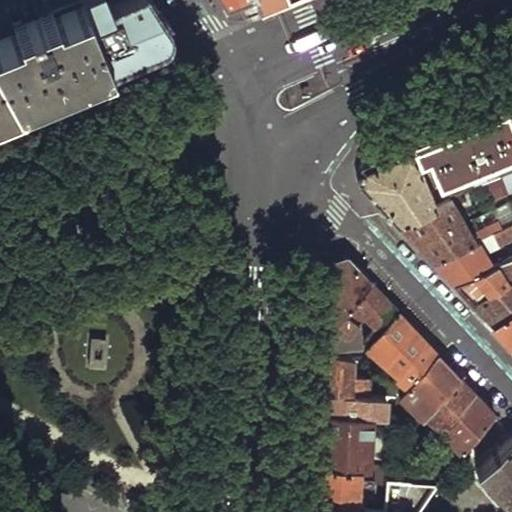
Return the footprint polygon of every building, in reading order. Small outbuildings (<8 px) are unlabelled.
[(80,0),(81,1),(107,64),(142,49),(162,41),(166,35),(168,29),(167,23),(152,0),(107,0),(104,2),(103,0),(80,0)] [(15,29),(15,32),(0,38),(0,75),(15,102),(64,81),(107,64),(81,1),(15,29)] [(0,107),(15,102),(0,75),(0,107)] [(480,116),(411,144),(417,160),(425,158),(437,184),(511,151),(511,125),(507,113),(504,106),(480,116)] [(360,165),(357,180),(396,221),(435,204),(417,160),(411,144),(385,154),(360,165)] [(511,165),(499,170),(506,192),(511,190),(511,165)] [(435,204),(396,221),(414,240),(431,259),(476,237),(451,199),(435,204)] [(493,205),(499,221),(511,215),(511,206),(509,199),(493,205)] [(511,219),(490,231),(496,243),(511,235),(511,219)] [(476,237),(431,259),(442,271),(452,282),(492,263),(476,237)] [(505,283),(473,303),(482,312),(491,322),(511,306),(511,254),(492,263),(505,283)] [(330,290),(327,326),(333,326),(369,279),(347,255),(332,263),(330,290)] [(492,263),(452,282),(463,293),(473,303),(505,283),(492,263)] [(333,326),(345,335),(364,314),(375,323),(366,336),(371,340),(398,309),(383,294),(369,279),(333,326)] [(511,306),(491,322),(501,332),(510,342),(511,340),(511,306)] [(416,330),(398,309),(371,340),(368,345),(399,372),(389,383),(393,387),(389,394),(396,396),(405,386),(435,350),(416,330)] [(326,334),(325,344),(348,345),(345,335),(333,326),(327,326),(326,334)] [(87,331),(85,361),(101,362),(103,332),(87,331)] [(323,368),(322,388),(340,390),(367,394),(368,374),(351,373),(351,355),(325,350),(323,368)] [(447,363),(435,350),(405,386),(416,396),(409,404),(423,417),(425,415),(459,375),(447,363)] [(467,383),(459,375),(425,415),(439,429),(474,391),(467,383)] [(321,398),(320,404),(339,404),(340,390),(322,388),(321,398)] [(484,402),(474,391),(439,429),(461,450),(495,412),(484,402)] [(355,464),(366,464),(368,415),(320,409),(318,436),(316,461),(355,464)] [(511,435),(475,469),(511,509),(511,435)] [(352,510),(355,464),(316,461),(314,483),(312,507),(315,507),(352,510)]
